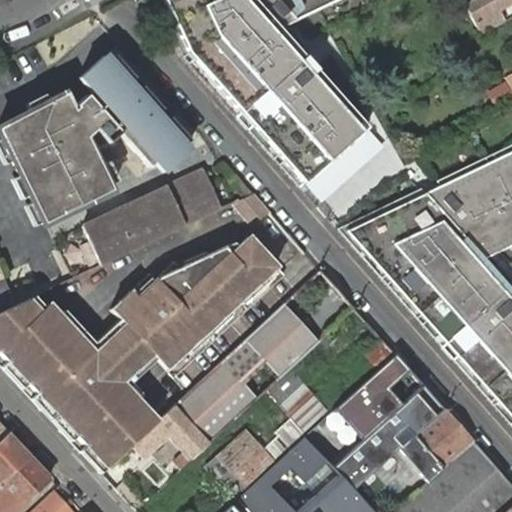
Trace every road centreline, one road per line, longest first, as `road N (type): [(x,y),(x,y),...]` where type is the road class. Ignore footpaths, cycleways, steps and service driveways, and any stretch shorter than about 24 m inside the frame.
road 1 (residential): [(121,20),(511,459)]
road 2 (residential): [(111,511),(0,393)]
